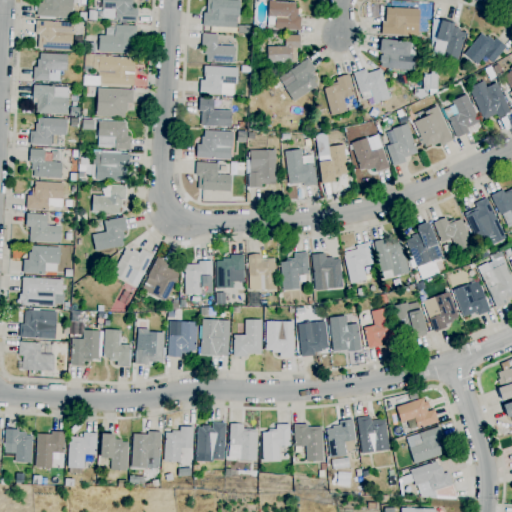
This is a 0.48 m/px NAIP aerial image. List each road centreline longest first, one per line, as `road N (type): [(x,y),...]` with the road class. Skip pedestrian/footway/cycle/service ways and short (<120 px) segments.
road 1 (residential): [(170,0),(161,200),(183,223),(379,206),(511,148)]
road 2 (residential): [(0,394),(125,401),(201,389),(328,389),(452,362),(511,337)]
road 3 (residential): [(452,362),(485,456),(484,511)]
